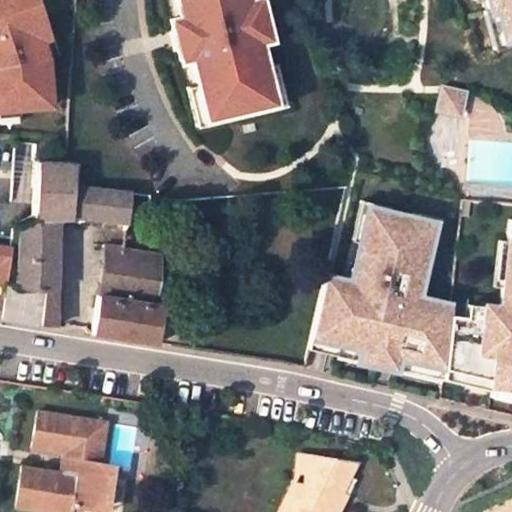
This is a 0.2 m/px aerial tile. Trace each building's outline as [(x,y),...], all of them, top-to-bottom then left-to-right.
[(0,0),(0,103),(17,103),(17,108),(51,105),(48,57),(42,39),(49,36),(37,0),(0,0)] [(175,0),(179,15),(189,58),(196,85),(203,111),(223,105),(225,112),(250,106),(248,99),(269,94),(263,69),(257,42),(246,0),(175,0)] [(256,0),(246,0),(257,42),(266,40),(256,0)] [(511,0),(479,0),(482,9),(494,6),(503,38),(511,35),(511,0)] [(511,35),(503,38),(494,6),(482,9),(492,46),(511,40),(511,35)] [(189,58),(179,15),(169,18),(179,60),(189,58)] [(273,66),(263,69),(269,94),(248,99),(250,106),(251,109),(282,102),(273,66)] [(203,111),(196,85),(186,87),(195,123),(226,115),(225,112),(223,105),(203,111)] [(464,91),(441,85),(435,109),(459,114),(464,91)] [(37,163),(33,222),(20,230),(16,286),(15,289),(54,291),(55,217),(66,215),(127,218),(129,190),(71,186),(73,163),(37,163)] [(351,238),(358,239),(364,214),(384,219),(387,205),(359,199),(351,238)] [(356,283),(323,276),(310,335),(442,365),(448,315),(449,303),(416,296),(419,284),(426,285),(433,256),(438,230),(418,226),(421,213),(387,205),(384,219),(364,214),(358,239),(352,269),(359,271),(356,283)] [(448,219),(421,213),(418,226),(438,230),(433,256),(440,257),(448,219)] [(464,317),(448,315),(442,365),(442,367),(493,374),(491,385),(511,387),(511,220),(508,220),(498,308),(482,306),(482,307),(480,319),(464,317)] [(120,246),(103,244),(102,262),(119,263),(120,246)] [(155,254),(120,246),(119,263),(102,262),(99,295),(95,295),(89,333),(155,343),(160,305),(149,303),(155,254)] [(53,327),(54,291),(15,289),(16,286),(5,285),(1,319),(53,327)] [(465,305),(464,317),(480,319),(482,307),(465,305)] [(442,365),(310,335),(307,348),(441,378),(442,367),(442,365)] [(493,374),(442,367),(441,378),(490,391),(490,397),(511,403),(511,387),(491,385),(493,374)] [(34,448),(68,454),(64,474),(25,467),(18,507),(48,511),(74,511),(75,505),(97,509),(110,499),(114,476),(109,466),(99,465),(106,423),(41,413),(34,448)] [(291,482),(274,511),(334,511),(344,495),(336,491),(338,480),(346,481),(354,464),(338,461),(334,463),(329,459),(297,452),(292,471),(304,472),(303,485),(291,482)]
